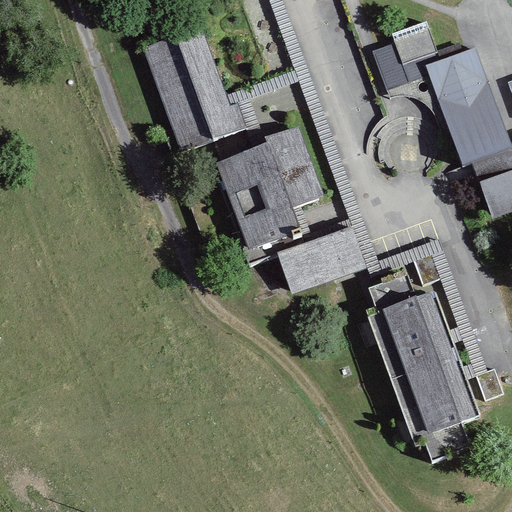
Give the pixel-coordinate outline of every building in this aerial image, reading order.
[(389,90),(424,78),(456,170),(472,164),(491,221),(511,213),(511,156),(509,157),(472,50),(441,60),(431,33),(376,52),(389,90)] [(228,109),(204,35),(150,52),(183,152),(246,132),(238,106),(228,109)] [(251,153),(218,164),(251,264),(279,254),(291,292),(366,267),(353,227),(305,243),(295,213),(323,204),(298,129),(248,146),(251,153)] [(375,309),(366,312),(415,447),(429,442),(436,461),(469,449),(461,428),(479,422),(432,290),(417,296),(408,272),(367,287),(375,309)] [(499,367),(476,374),(485,399),(508,392),(499,367)]
